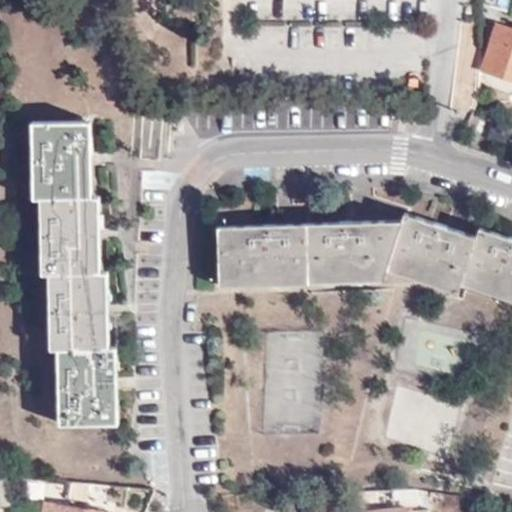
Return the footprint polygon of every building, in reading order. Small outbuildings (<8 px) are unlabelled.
[(482,0),(483,28),(492,31),(495,22),(503,24),(510,0),(482,0)] [(511,37),(492,31),(485,51),(491,54),(485,77),(511,84),(511,37)] [(465,140),(495,150),(501,132),(470,124),(465,140)] [(53,351),(53,432),(104,431),(106,353),(96,353),(97,279),(85,279),(84,205),(74,204),(72,127),(23,128),(22,203),(29,203),(30,279),(42,279),(44,351),(53,351)] [(394,228),(212,234),(214,284),(377,279),(383,269),(456,293),(460,286),(511,303),(511,248),(476,236),(470,242),(399,217),(394,228)] [(419,335),(419,371),(460,371),(460,334),(419,335)] [(392,399),(395,442),(448,439),(445,396),(392,399)] [(107,511),(39,501),(36,511),(107,511)] [(409,511),(409,501),(345,501),(345,511),(409,511)]
